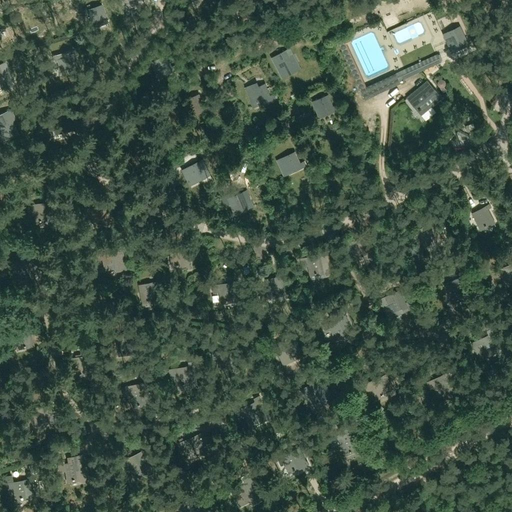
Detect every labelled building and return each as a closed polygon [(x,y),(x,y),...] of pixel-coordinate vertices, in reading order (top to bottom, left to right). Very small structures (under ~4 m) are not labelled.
[(97,18),(99,25),(108,22),(102,5),(87,9),(91,20),(97,18)] [(370,11),(372,18),(386,15),(385,8),(370,11)] [(451,52),(468,44),(461,28),(444,36),(451,52)] [(55,60),(57,60),(63,58),(66,69),(77,66),(73,51),(53,56),(55,60)] [(291,62),(285,51),(272,58),(281,76),(294,69),(295,72),(300,69),(295,60),(291,62)] [(403,70),(407,78),(442,63),(438,54),(403,70)] [(151,62),(154,71),(156,76),(170,70),(171,73),(176,71),(174,67),(169,69),(166,61),(171,60),(169,55),(151,62)] [(0,84),(0,86),(7,83),(10,90),(16,87),(5,62),(0,64),(0,84)] [(407,78),(403,70),(361,90),(365,100),(401,83),(400,82),(407,78)] [(421,110),(423,113),(441,98),(428,81),(409,96),(420,108),(419,109),(420,110),(421,110)] [(246,87),(253,105),(270,98),(271,100),(276,98),(274,94),(270,96),(265,84),(259,86),(257,82),(246,87)] [(203,107),(199,95),(185,100),(190,114),(204,108),(205,111),(210,109),(208,105),(203,107)] [(331,108),(326,96),(313,102),(319,116),(333,110),(334,112),(338,110),(336,106),(331,108)] [(0,136),(7,133),(9,137),(17,133),(11,120),(15,119),(11,110),(0,114),(0,136)] [(58,134),(70,131),(66,116),(50,120),(51,124),(55,124),(58,134)] [(143,146),(139,133),(125,138),(130,152),(144,147),(145,150),(150,149),(149,144),(143,146)] [(300,164),(294,152),(281,159),(287,172),(296,168),(297,170),(306,166),(304,162),(300,164)] [(204,174),(198,163),(185,169),(191,183),(205,176),(206,178),(211,176),(209,172),(204,174)] [(241,193),(228,199),(233,212),(247,207),(248,209),(253,207),(251,203),(246,205),(241,193)] [(45,203),(46,204),(31,206),(34,222),(49,219),(47,207),(50,206),(49,203),(45,203)] [(103,228),(103,227),(111,226),(107,207),(103,208),(84,212),(83,212),(85,220),(85,219),(91,218),(92,227),(97,226),(97,227),(99,227),(99,225),(102,225),(103,228)] [(485,227),(492,224),(488,212),(492,211),(490,207),(486,209),(473,214),(478,229),(483,227),(483,229),(485,228),(485,227)] [(433,225),(431,225),(432,226),(411,231),(413,238),(419,236),(421,244),(435,241),(437,247),(440,246),(436,229),(439,229),(437,219),(432,221),(433,225)] [(354,243),(358,258),(363,257),(363,259),(365,258),(365,257),(373,255),(370,243),(373,242),(372,238),(368,239),(354,243)] [(170,249),(172,265),(177,264),(177,265),(179,265),(179,264),(186,263),(187,269),(191,269),(190,260),(186,260),(185,251),(188,250),(188,246),(184,247),(185,247),(171,249),(170,249)] [(15,250),(18,270),(23,269),(23,270),(25,270),(25,269),(29,268),(30,272),(38,271),(34,250),(30,251),(29,248),(15,250)] [(115,251),(101,254),(104,269),(119,266),(116,254),(119,253),(118,249),(115,250),(115,251)] [(319,251),(320,256),(300,260),(301,267),(307,266),(309,274),(314,273),(314,275),(316,274),(316,273),(323,271),(324,277),(329,276),(325,257),(327,257),(326,250),(319,251)] [(511,266),(502,270),(507,285),(511,283),(511,266)] [(277,295),(284,294),(285,300),(289,299),(286,281),(285,281),(285,277),(281,278),(281,279),(268,281),(267,281),(270,297),(275,296),(275,297),(277,297),(277,295)] [(446,288),(452,302),(465,297),(468,302),(472,300),(463,280),(459,281),(459,282),(446,288)] [(220,292),(221,300),(226,300),(227,301),(228,301),(228,299),(236,298),(237,304),(241,303),(238,281),(236,281),(233,282),(219,285),(213,286),(214,293),(220,292)] [(156,300),(157,306),(161,305),(160,297),(156,297),(155,289),(159,289),(158,283),(154,283),(154,284),(140,286),(142,302),(147,301),(147,303),(149,303),(149,301),(156,300)] [(399,293),(380,301),(382,305),(382,307),(383,311),(385,311),(387,319),(394,316),(393,313),(401,310),(402,313),(407,311),(401,296),(404,295),(403,291),(399,293)] [(346,316),(341,318),(342,318),(323,326),(325,332),(331,329),(334,338),(348,333),(350,338),(354,337),(346,316)] [(486,328),(490,336),(490,337),(473,345),(479,357),(483,355),(484,357),(497,351),(499,356),(504,354),(493,330),(491,326),(486,328)] [(29,329),(15,333),(18,348),(33,345),(30,332),(33,332),(32,328),(29,329)] [(119,355),(134,352),(135,358),(139,357),(137,350),(134,351),(131,340),(134,339),(134,335),(130,336),(130,337),(116,339),(119,355)] [(294,353),(288,338),(274,344),(280,358),(294,353)] [(231,351),(231,352),(212,353),(213,361),(217,361),(218,369),(223,368),(223,370),(225,370),(225,368),(232,368),(232,374),(237,373),(236,367),(232,367),(232,355),(235,355),(234,351),(231,351)] [(89,356),(86,357),(72,360),(74,376),(79,375),(79,376),(81,376),(81,374),(88,373),(89,380),(95,379),(94,370),(88,371),(87,361),(90,360),(89,356)] [(193,383),(194,389),(198,388),(195,370),(196,370),(195,362),(194,363),(193,359),(190,359),(191,363),(189,364),(190,367),(170,371),(171,378),(177,377),(179,386),(183,385),(184,386),(186,386),(185,384),(193,383)] [(445,376),(432,382),(439,397),(452,391),(447,379),(450,378),(448,374),(445,376)] [(397,396),(387,376),(383,378),(384,379),(365,388),(369,394),(374,392),(378,399),(382,397),(383,398),(385,397),(384,396),(391,393),(393,398),(397,396)] [(317,407),(317,408),(322,406),(322,407),(324,406),(323,405),(326,404),(327,406),(335,403),(335,404),(336,404),(326,382),(326,383),(318,386),(310,390),(309,390),(303,393),(308,402),(313,399),(317,407)] [(147,404),(148,409),(152,409),(147,384),(123,389),(126,401),(132,400),(133,407),(138,406),(138,407),(140,407),(140,405),(147,404)] [(242,409),(248,423),(252,422),(253,423),(255,422),(254,421),(261,418),(263,424),(264,424),(263,421),(266,420),(267,423),(267,422),(259,402),(256,403),(256,404),(242,409)] [(32,409),(34,424),(39,424),(39,425),(41,425),(41,423),(52,421),(50,405),(46,406),(32,409)] [(356,428),(354,423),(348,425),(351,430),(338,436),(345,454),(350,452),(352,451),(358,448),(361,453),(359,448),(362,446),(355,429),(356,428)] [(186,448),(190,455),(194,454),(195,455),(196,454),(196,453),(199,451),(200,454),(204,453),(205,455),(210,453),(207,445),(206,445),(201,433),(197,435),(178,443),(181,450),(186,448)] [(297,455),(300,454),(299,450),(295,451),(296,452),(290,454),(289,453),(286,454),(287,455),(282,457),(288,471),(292,470),(293,471),(295,470),(294,469),(301,466),(303,472),(304,472),(302,468),(306,467),(304,462),(301,464),(297,455)] [(126,472),(131,470),(135,478),(148,472),(150,477),(154,475),(145,455),(141,457),(133,461),(131,458),(121,463),(126,472)] [(86,475),(85,475),(83,462),(82,457),(68,459),(69,464),(59,466),(58,466),(59,474),(65,473),(67,481),(72,480),(72,481),(74,481),(73,480),(77,479),(77,482),(81,481),(82,484),(87,483),(86,475)] [(252,497),(254,500),(254,499),(259,497),(250,479),(248,474),(242,477),(244,481),(245,482),(232,489),(239,503),(252,497)] [(4,484),(6,484),(7,491),(13,490),(15,498),(20,498),(20,499),(22,499),(22,497),(29,496),(31,502),(34,501),(30,479),(26,480),(27,480),(12,483),(11,476),(3,477),(4,484)] [(193,507),(191,502),(175,509),(176,511),(198,511),(196,506),(193,507)]
